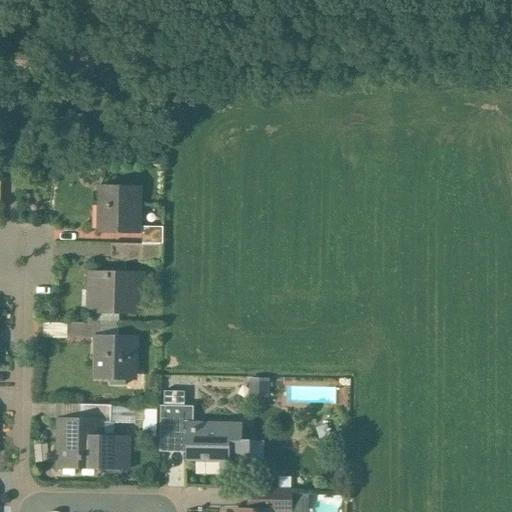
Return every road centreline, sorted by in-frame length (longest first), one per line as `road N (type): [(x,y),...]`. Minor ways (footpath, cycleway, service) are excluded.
road 1 (track): [(0,66),(511,36)]
road 2 (residential): [(28,496),(18,285)]
road 3 (residential): [(13,65),(9,232)]
road 4 (residential): [(173,511),(173,499),(28,496)]
